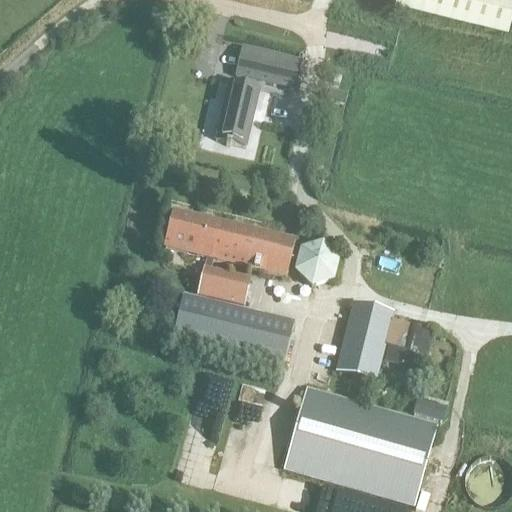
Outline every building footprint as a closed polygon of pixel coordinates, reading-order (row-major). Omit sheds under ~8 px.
[(408,0),(505,23),(511,0),(408,0)] [(299,64),(242,51),(235,79),(292,92),(299,64)] [(332,86),(340,87),(341,80),(334,79),(332,86)] [(245,151),(252,119),(259,92),(229,84),(215,143),(245,151)] [(204,270),(201,281),(198,293),(243,305),(249,281),(209,271),(211,261),(286,279),(295,241),(173,213),(164,250),(207,260),(205,270),(204,270)] [(305,289),(341,282),(336,260),(332,261),(328,242),(297,249),(305,289)] [(293,326),(240,313),(183,299),(174,339),(283,365),(293,326)] [(410,328),(390,323),(392,315),(353,306),(336,375),(375,385),(384,348),(404,353),(410,328)] [(189,417),(215,428),(233,386),(207,375),(189,417)] [(394,417),(308,393),(285,471),(412,509),(435,430),(394,417)] [(420,398),(414,415),(445,425),(450,408),(420,398)] [(511,467),(511,466),(507,463),(502,460),(497,458),(491,457),(485,458),(480,459),(474,462),(470,465),(466,469),(463,474),(461,480),(460,485),(460,491),(461,497),(463,502),(467,507),(471,511),(472,511),(507,511),(508,511),(511,508),(511,467)]
